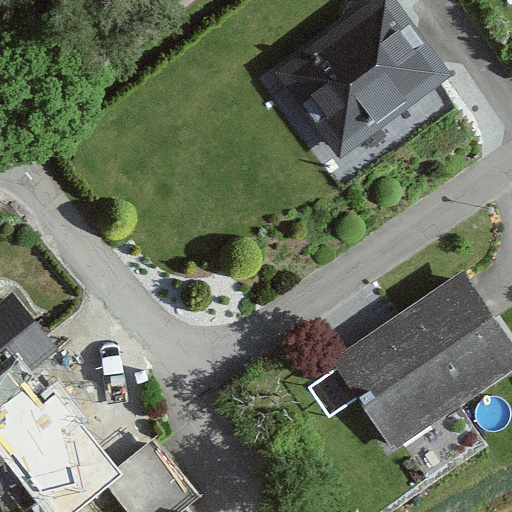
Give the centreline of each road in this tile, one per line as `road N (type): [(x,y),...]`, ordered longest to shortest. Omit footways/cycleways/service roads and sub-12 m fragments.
road 1 (residential): [(511,153),(176,378)]
road 2 (residential): [(176,378),(2,139)]
road 3 (residential): [(2,139),(183,0)]
road 4 (residential): [(272,511),(176,378)]
